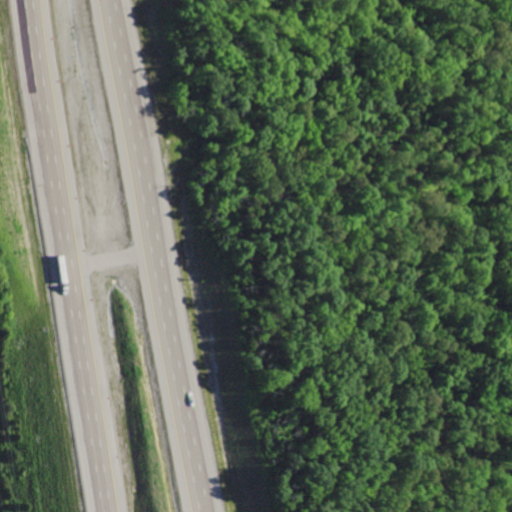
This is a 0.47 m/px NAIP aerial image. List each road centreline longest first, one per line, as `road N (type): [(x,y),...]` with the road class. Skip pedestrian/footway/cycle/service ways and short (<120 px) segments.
road 1 (motorway): [(209,511),(110,0)]
road 2 (motorway): [(23,0),(99,511)]
